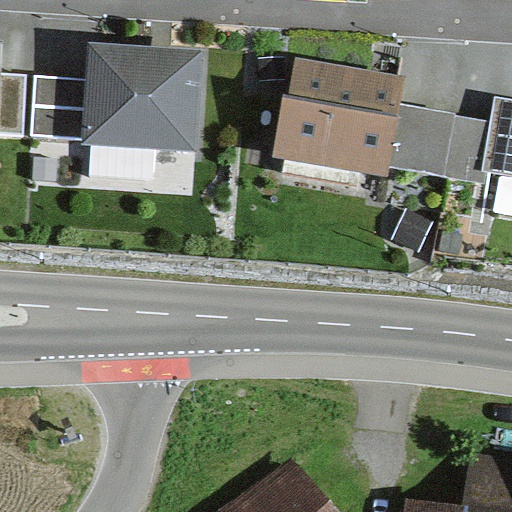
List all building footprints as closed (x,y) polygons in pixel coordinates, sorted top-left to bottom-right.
[(194,75),(87,66),(84,95),(40,91),(34,150),(186,163),(194,75)] [(399,89),(296,70),(279,165),(382,183),(399,89)] [(511,109),(498,108),(485,180),(511,184),(511,109)] [(326,511),(289,469),(230,511),(326,511)] [(460,511),(511,511),(511,475),(467,469),(460,511)]
